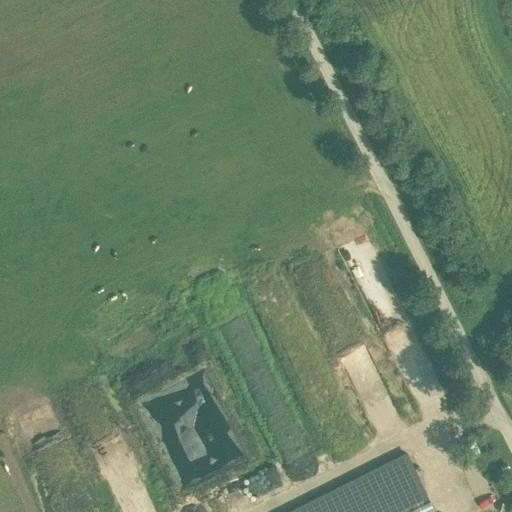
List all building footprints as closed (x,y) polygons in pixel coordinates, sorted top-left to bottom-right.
[(374,272),(369,261),(380,257),(372,237),(346,248),(359,278),(374,272)] [(321,267),(306,275),(359,377),(374,369),(347,317),(346,317),(321,267)] [(398,340),(411,380),(427,374),(413,335),(398,340)] [(312,395),(314,410),(328,408),(322,372),(310,374),(313,395),(312,395)] [(384,376),(363,382),(376,429),(398,423),(384,376)] [(435,511),(406,453),(288,511),(435,511)] [(269,457),(260,461),(269,477),(278,473),(269,457)]
